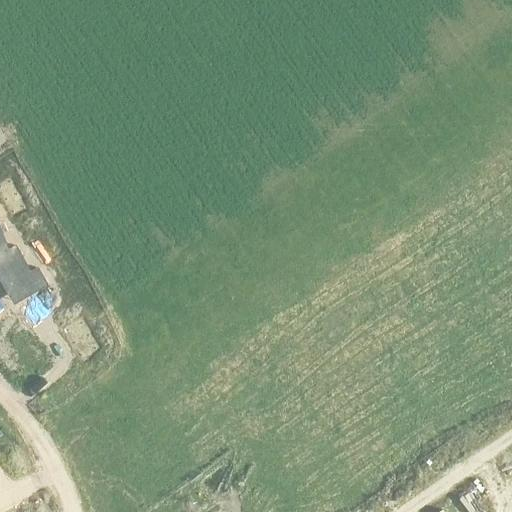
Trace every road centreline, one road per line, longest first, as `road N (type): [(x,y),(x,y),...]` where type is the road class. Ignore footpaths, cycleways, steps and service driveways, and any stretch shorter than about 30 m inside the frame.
road 1 (residential): [(72,511),(35,432),(0,389)]
road 2 (residential): [(511,435),(405,511)]
